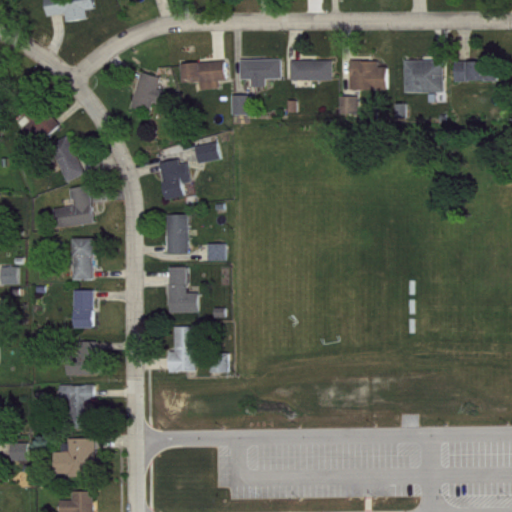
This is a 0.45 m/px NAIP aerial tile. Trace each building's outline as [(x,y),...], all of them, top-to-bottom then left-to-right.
[(10,0),(20,11),(34,0),(10,0)] [(101,18),(98,0),(86,0),(50,6),(54,26),(72,23),(73,31),(94,28),(93,19),(101,18)] [(248,69),(248,89),(259,88),(259,96),(273,96),(273,88),(289,88),(289,68),(248,69)] [(340,69),(298,70),(299,90),(340,89),(340,69)] [(413,102),(452,102),(451,69),(412,70),(413,102)] [(189,73),(190,92),(207,91),(207,99),(226,98),(226,91),(233,90),(232,70),(189,73)] [(395,99),(395,76),(386,76),(386,70),(358,70),(358,99),(395,99)] [(463,71),(463,91),(505,90),(505,71),(463,71)] [(167,87),(148,81),(138,116),(157,122),(160,111),(167,113),(171,100),(164,98),(167,87)] [(258,104),(239,104),(240,124),(258,124),(258,104)] [(366,106),(347,105),(347,123),(366,124),(366,106)] [(25,133),(48,152),(65,132),(42,112),(25,133)] [(93,183),(75,145),(57,154),(75,191),(93,183)] [(203,156),(207,173),(228,168),(224,151),(203,156)] [(193,205),(190,193),(198,191),(193,168),(167,174),(175,209),(193,205)] [(101,233),(97,195),(78,197),(80,216),(61,218),(63,237),(101,233)] [(176,263),(196,263),(195,224),(175,224),(176,263)] [(102,247),(82,247),(81,289),(101,289),(102,247)] [(234,270),(234,253),(215,253),(215,270),(234,270)] [(26,294),(26,276),(10,276),(10,294),(26,294)] [(206,322),(206,302),(195,302),(195,276),(177,276),(177,322),(206,322)] [(102,299),(83,300),(83,337),(103,337),(102,299)] [(204,381),(203,336),(182,336),(182,361),(177,361),(177,381),(204,381)] [(77,384),(103,385),(104,351),(78,351),(77,384)] [(236,381),(235,368),(217,369),(218,382),(236,381)] [(102,394),(71,394),(70,408),(78,408),(78,437),(101,437),(102,394)] [(103,448),(68,449),(69,461),(61,461),(62,485),(104,484),(103,448)] [(19,470),(36,470),(35,452),(18,452),(19,470)] [(79,511),(102,511),(102,501),(80,501),(79,511)]
